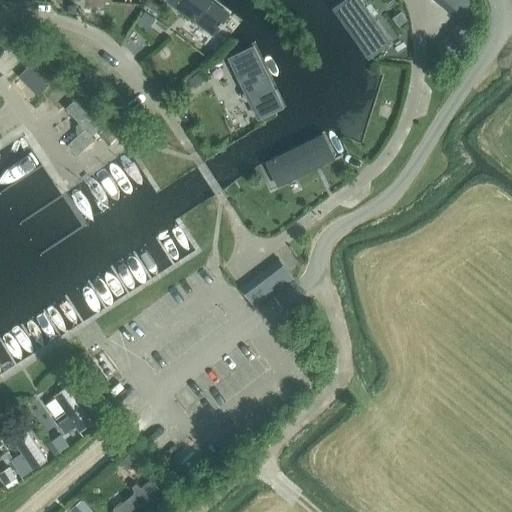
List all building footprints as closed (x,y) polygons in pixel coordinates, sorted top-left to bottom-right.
[(209,0),(163,0),(212,36),(228,15),(209,0)] [(387,48),(352,0),(339,0),(331,6),(369,60),(387,48)] [(448,12),(457,0),(442,0),(439,4),(448,12)] [(457,19),(473,1),(471,0),(457,0),(448,12),(457,19)] [(144,14),(138,23),(146,29),(152,20),(144,14)] [(401,14),(394,19),(399,25),(405,20),(401,14)] [(451,30),(470,45),(477,35),(459,20),(451,30)] [(444,39),(462,54),(470,45),(451,30),(444,39)] [(455,64),(462,54),(444,39),(436,49),(455,64)] [(255,40),(227,52),(256,118),(284,107),(255,40)] [(40,93),(51,83),(32,63),(21,73),(40,93)] [(334,132),(362,142),(383,79),(355,70),(334,132)] [(203,80),(198,72),(188,80),(194,87),(203,80)] [(77,156),(94,139),(91,136),(102,125),(76,98),(65,108),(79,123),(76,126),(76,132),(78,135),(66,147),(77,156)] [(117,137),(107,126),(99,133),(109,144),(117,137)] [(327,140),(260,173),(273,197),(339,165),(327,140)] [(278,261),(268,267),(282,286),(292,279),(278,261)] [(259,274),(272,293),(282,286),(268,267),(259,274)] [(249,281),(263,300),(272,293),(259,274),(249,281)] [(240,288),(253,307),(263,300),(249,281),(240,288)] [(93,422),(67,387),(55,396),(68,415),(75,425),(80,431),(93,422)] [(7,427),(33,468),(52,457),(25,415),(7,427)] [(68,415),(59,422),(66,432),(75,425),(68,415)] [(53,441),(60,451),(67,445),(60,436),(53,441)] [(129,468),(134,463),(127,455),(122,460),(129,468)] [(0,474),(0,478),(4,485),(15,479),(9,469),(0,474)] [(156,475),(111,502),(116,511),(126,511),(165,490),(156,475)] [(93,511),(83,500),(70,510),(72,511),(93,511)]
